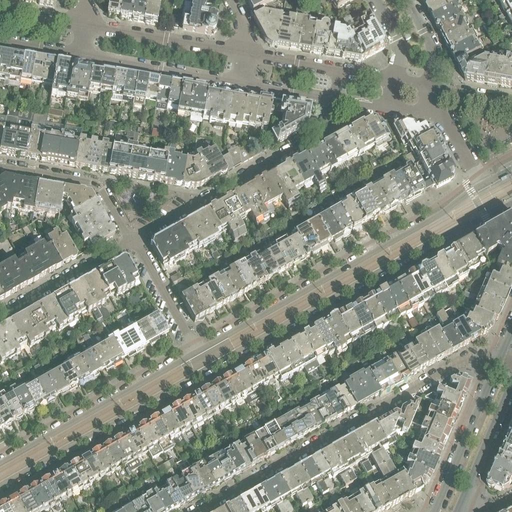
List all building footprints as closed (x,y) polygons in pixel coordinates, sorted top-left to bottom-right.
[(54,8),(55,0),(36,0),(36,3),(38,5),(54,8)] [(119,18),(122,0),(105,0),(106,0),(107,2),(109,3),(107,16),(108,18),(113,19),(115,17),(119,18)] [(131,20),(134,0),(122,0),(119,18),(121,20),(125,21),(127,20),(131,20)] [(143,23),(147,0),(134,0),(131,20),(133,22),(137,23),(139,22),(143,23)] [(160,2),(160,0),(147,0),(143,23),(144,23),(145,24),(150,25),(152,24),(156,25),(161,2),(160,2)] [(276,0),(248,0),(246,2),(252,13),(270,3),(276,0)] [(292,35),(297,8),(298,3),(295,0),(292,0),(289,18),(288,18),(288,20),(287,19),(281,18),(276,48),(298,52),(300,37),(292,35)] [(358,0),(326,0),(330,6),(333,5),(336,11),(358,0)] [(434,19),(459,6),(456,0),(454,1),(453,0),(442,0),(428,8),(427,11),(429,15),(432,16),(432,15),(434,19)] [(507,17),(511,14),(511,0),(501,6),(507,17)] [(218,17),(205,14),(206,5),(192,2),(187,1),(186,5),(191,6),(190,12),(185,11),(182,31),(211,36),(215,34),(218,17)] [(276,48),(281,18),(275,17),(276,13),(270,3),(252,13),(250,14),(261,35),(266,45),(269,47),(276,48)] [(463,18),(460,12),(462,11),(459,6),(434,19),(432,20),(438,30),(440,31),(463,18)] [(310,54),(315,24),(316,19),(298,16),(298,13),(303,14),(304,9),(297,8),(292,35),(300,37),(298,52),(310,54)] [(334,18),(329,10),(325,12),(330,21),(334,18)] [(385,46),(368,14),(360,18),(350,23),(348,20),(342,23),(347,32),(362,62),(383,50),(385,46)] [(446,42),(469,30),(466,24),(468,23),(466,17),(463,18),(440,31),(443,35),(442,38),(443,41),(446,42)] [(331,42),(333,31),(328,30),(328,28),(326,25),(323,24),(320,26),(320,27),(315,26),(315,24),(310,54),(333,58),(336,43),(331,42)] [(476,42),(478,40),(472,29),(469,30),(446,42),(447,43),(446,46),(447,48),(450,49),(452,54),(476,42)] [(502,35),(499,29),(493,33),(496,38),(502,35)] [(362,62),(347,32),(343,34),(338,33),(338,32),(333,31),(331,42),(336,43),(333,58),(360,63),(362,62)] [(467,61),(482,53),(484,52),(481,46),(479,47),(476,42),(452,54),(452,56),(457,66),(467,61)] [(9,81),(13,57),(3,55),(0,68),(0,78),(4,80),(3,87),(7,87),(9,81)] [(511,76),(511,69),(511,56),(508,56),(507,60),(492,57),(491,61),(493,61),(489,86),(502,88),(505,74),(511,76)] [(20,81),(24,59),(13,57),(9,81),(15,82),(15,84),(20,85),(20,81)] [(31,83),(35,60),(24,58),(24,59),(20,81),(31,83)] [(42,85),(46,62),(35,60),(31,83),(42,85)] [(489,86),(493,61),(491,61),(485,60),(471,67),(467,61),(457,66),(465,81),(489,86)] [(52,87),(57,64),(46,62),(42,85),(39,99),(42,100),(44,86),(52,87)] [(65,99),(72,66),(57,64),(52,87),(51,96),(65,99)] [(87,102),(92,72),(90,70),(72,66),(65,99),(87,103),(87,102)] [(511,89),(511,69),(511,76),(505,74),(502,88),(511,89)] [(99,96),(103,74),(92,72),(87,102),(89,103),(91,94),(99,96)] [(111,97),(115,75),(103,73),(103,74),(99,96),(99,99),(105,100),(106,96),(111,97)] [(121,103),(121,102),(126,76),(115,74),(115,75),(111,97),(110,101),(121,103)] [(133,104),(137,78),(126,76),(121,102),(133,104)] [(145,101),(148,80),(137,78),(133,104),(135,104),(136,100),(145,101)] [(156,104),(160,83),(160,82),(148,80),(145,101),(144,106),(146,106),(147,102),(156,104)] [(167,107),(171,85),(160,83),(156,104),(155,109),(157,109),(158,105),(167,107)] [(177,112),(182,86),(171,84),(171,85),(167,107),(166,110),(177,112)] [(190,118),(195,88),(182,86),(177,112),(177,115),(190,118)] [(203,120),(208,93),(208,91),(195,88),(190,118),(203,120)] [(215,125),(220,95),(216,94),(214,92),(210,91),(208,93),(203,120),(202,122),(209,122),(209,124),(215,125)] [(228,127),(233,97),(229,96),(227,94),(223,93),(220,95),(215,125),(214,129),(222,131),(222,126),(228,127)] [(241,127),(246,99),(242,99),(240,96),(235,95),(233,97),(228,127),(235,128),(234,133),(240,134),(241,129),(241,127)] [(267,130),(270,116),(272,102),(248,98),(246,99),(241,127),(248,128),(247,128),(254,129),(254,127),(261,128),(261,129),(260,132),(262,132),(262,134),(264,135),(266,130),(267,130)] [(307,127),(310,109),(272,102),(270,116),(280,118),(284,119),(282,129),(271,136),(272,137),(276,146),(306,129),(307,127)] [(46,125),(47,117),(47,116),(34,113),(32,124),(46,125)] [(79,141),(83,125),(83,124),(75,123),(74,126),(65,124),(65,121),(47,117),(46,125),(44,135),(39,162),(75,168),(79,141)] [(389,138),(386,133),(381,124),(378,126),(376,121),(374,120),(370,122),(368,121),(362,125),(374,146),(375,149),(377,149),(390,142),(389,139),(389,138)] [(427,136),(424,129),(419,128),(414,131),(412,127),(405,126),(401,128),(399,125),(397,124),(392,127),(396,136),(397,137),(400,143),(403,141),(407,147),(409,146),(427,136)] [(374,146),(362,125),(345,134),(352,148),(359,144),(363,152),(374,146)] [(0,155),(13,157),(18,134),(4,131),(0,153),(0,155)] [(39,162),(44,135),(31,132),(30,136),(26,160),(39,162)] [(26,160),(30,136),(23,135),(18,134),(13,157),(26,160)] [(364,154),(363,152),(359,144),(352,148),(345,134),(334,141),(346,162),(357,156),(358,157),(360,156),(365,163),(368,161),(364,154)] [(418,160),(440,149),(432,134),(427,136),(409,146),(414,153),(404,158),(409,165),(418,160)] [(276,146),(272,137),(266,141),(263,153),(276,146)] [(86,170),(90,142),(86,142),(79,141),(75,168),(86,170)] [(346,162),(334,141),(323,147),(331,160),(324,164),(334,180),(336,179),(332,172),(336,170),(336,168),(346,162)] [(109,174),(114,147),(113,147),(113,149),(108,148),(108,146),(102,145),(101,147),(97,146),(97,144),(90,142),(86,170),(109,174)] [(181,187),(185,160),(181,159),(181,158),(174,157),(176,147),(171,145),(169,155),(163,154),(163,155),(156,154),(157,149),(159,150),(160,144),(153,142),(152,149),(151,148),(150,154),(145,181),(181,187)] [(246,162),(256,157),(249,145),(243,148),(246,162)] [(239,166),(239,151),(237,146),(226,150),(228,155),(233,170),(239,166)] [(145,181),(150,154),(144,153),(144,151),(137,150),(137,149),(127,147),(127,148),(119,147),(119,148),(114,147),(109,174),(145,181)] [(334,180),(324,164),(331,160),(323,147),(290,165),(303,188),(313,182),(320,194),(323,193),(326,197),(328,196),(328,195),(319,177),(327,173),(332,181),(334,180)] [(227,173),(219,160),(213,149),(208,152),(207,151),(200,155),(200,154),(195,157),(196,159),(211,183),(227,173)] [(448,164),(440,149),(418,160),(426,175),(448,164)] [(233,170),(228,155),(219,160),(227,173),(233,170)] [(384,165),(380,158),(369,164),(373,171),(384,165)] [(211,183),(196,159),(193,161),(187,160),(186,160),(185,160),(181,187),(195,190),(199,189),(211,183)] [(420,184),(424,192),(432,188),(435,187),(436,189),(450,182),(450,181),(451,180),(450,179),(451,176),(452,175),(452,174),(453,173),(448,164),(426,175),(424,176),(426,181),(420,184)] [(303,188),(290,165),(259,183),(272,205),(282,200),(289,212),(292,210),(294,213),(290,216),(291,218),(298,214),(297,212),(295,209),(300,205),(294,193),(303,188)] [(424,192),(420,184),(410,167),(409,167),(408,165),(403,168),(404,170),(387,180),(400,204),(404,202),(405,204),(421,196),(420,195),(424,192)] [(390,212),(375,186),(369,189),(364,180),(362,177),(357,180),(364,193),(378,217),(382,215),(384,216),(390,212)] [(17,211),(22,183),(4,180),(0,182),(0,214),(6,211),(6,209),(17,211)] [(400,204),(387,180),(375,186),(390,212),(396,209),(397,206),(400,204)] [(33,214),(37,186),(22,183),(17,211),(33,214)] [(263,211),(272,205),(259,183),(232,198),(243,219),(249,215),(257,230),(262,227),(265,232),(266,232),(272,228),(269,223),(270,222),(263,211)] [(59,216),(61,202),(63,191),(37,186),(33,214),(32,216),(31,222),(31,225),(37,221),(39,212),(59,216)] [(352,196),(346,186),(342,188),(345,193),(348,198),(352,196)] [(73,215),(94,203),(90,196),(63,191),(61,202),(66,203),(73,215)] [(364,225),(350,200),(348,198),(345,193),(342,194),(347,202),(338,207),(352,231),(352,232),(352,231),(355,232),(359,230),(360,227),(364,225)] [(378,217),(364,193),(350,200),(364,225),(370,221),(373,222),(377,220),(378,217)] [(238,222),(243,219),(232,198),(209,211),(221,234),(227,230),(234,243),(233,243),(236,249),(246,243),(243,238),(246,236),(238,222)] [(113,236),(94,203),(73,215),(70,217),(73,223),(71,224),(83,246),(86,245),(89,251),(112,238),(113,236)] [(352,231),(338,207),(338,206),(327,213),(342,239),(350,235),(348,233),(352,231)] [(221,234),(209,211),(179,228),(192,250),(197,247),(198,249),(202,247),(203,249),(214,242),(213,241),(218,238),(217,236),(221,234)] [(342,239),(327,213),(316,219),(330,243),(333,241),(335,244),(342,239)] [(479,236),(474,239),(482,255),(486,258),(489,261),(491,263),(489,265),(492,268),(491,269),(496,273),(498,269),(511,274),(511,216),(481,233),(482,234),(479,236)] [(330,243),(316,219),(305,225),(320,252),(327,248),(326,245),(330,243)] [(320,252),(305,225),(293,231),(295,234),(308,256),(311,254),(312,256),(320,252)] [(192,250),(179,228),(152,243),(151,247),(163,268),(172,263),(174,265),(185,259),(184,257),(188,255),(187,253),(192,250)] [(62,234),(58,237),(55,232),(45,238),(47,243),(61,267),(77,259),(72,250),(67,241),(69,241),(65,235),(64,236),(62,234)] [(308,256),(295,234),(291,236),(284,240),(298,264),(309,259),(308,256)] [(471,240),(454,250),(467,274),(470,273),(478,268),(480,270),(485,267),(488,265),(482,255),(474,239),(471,240)] [(298,264),(284,240),(274,246),(288,270),(298,264)] [(61,267),(47,243),(20,258),(34,283),(61,267)] [(288,270),(274,246),(264,252),(277,276),(288,270)] [(454,250),(441,257),(456,283),(468,276),(467,274),(454,250)] [(277,276),(264,252),(254,257),(267,282),(277,276)] [(267,282),(254,257),(243,263),(257,288),(267,282)] [(456,283),(441,257),(436,260),(435,263),(431,265),(430,264),(431,265),(446,293),(448,296),(446,297),(449,303),(453,301),(448,292),(452,290),(451,289),(458,285),(456,283)] [(0,291),(4,299),(34,283),(20,258),(0,269),(0,291)] [(138,281),(127,261),(123,260),(96,275),(109,298),(114,295),(116,297),(134,287),(133,285),(138,281)] [(186,263),(182,266),(188,276),(192,274),(186,263)] [(257,288),(243,263),(233,269),(246,294),(257,288)] [(446,293),(431,265),(427,268),(424,267),(420,269),(419,272),(434,299),(440,295),(441,296),(446,293)] [(246,294),(233,269),(222,275),(236,300),(246,294)] [(509,295),(511,287),(511,274),(498,269),(496,273),(494,278),(491,277),(486,276),(486,277),(480,274),(478,280),(483,283),(483,284),(509,295)] [(187,286),(183,279),(188,276),(185,271),(169,279),(172,285),(180,297),(190,291),(192,289),(190,285),(187,286)] [(434,299),(419,272),(415,274),(415,273),(413,274),(411,274),(408,276),(407,278),(407,279),(422,306),(428,302),(429,303),(434,300),(434,299)] [(236,300),(222,275),(216,279),(213,274),(209,276),(212,281),(226,306),(236,300)] [(104,301),(109,298),(96,275),(67,291),(80,314),(85,311),(87,314),(91,312),(97,322),(102,319),(104,322),(110,319),(106,311),(105,311),(103,310),(102,309),(100,306),(105,304),(104,301)] [(422,306),(407,279),(403,281),(398,281),(395,285),(396,286),(410,312),(417,309),(417,310),(423,306),(422,306)] [(226,306),(212,281),(201,287),(215,311),(226,306)] [(506,301),(509,295),(483,284),(477,299),(478,300),(487,304),(488,301),(502,306),(504,302),(506,301)] [(410,312),(396,286),(391,288),(388,287),(385,289),(385,292),(384,292),(399,319),(405,315),(406,316),(411,313),(410,312)] [(215,311),(201,287),(191,293),(205,318),(215,311)] [(80,314),(67,291),(38,308),(52,331),(56,328),(60,335),(70,329),(68,327),(78,321),(75,317),(80,314)] [(399,319),(384,292),(379,294),(379,295),(378,295),(377,295),(376,295),(374,295),(374,297),(374,298),(372,299),(387,325),(393,322),(394,323),(399,320),(399,319)] [(205,318),(191,293),(189,294),(181,299),(194,324),(198,321),(198,322),(202,321),(205,318)] [(387,325),(372,299),(372,298),(368,301),(367,300),(363,301),(360,305),(375,332),(381,329),(382,329),(387,326),(387,325)] [(500,314),(503,306),(502,306),(488,301),(487,304),(478,300),(477,299),(475,304),(471,312),(494,322),(495,322),(498,321),(500,314)] [(376,333),(375,332),(360,305),(356,308),(355,306),(348,310),(349,312),(363,339),(370,335),(370,336),(375,333),(376,333)] [(52,331),(38,308),(9,324),(22,348),(27,345),(29,348),(49,338),(47,334),(52,331)] [(462,318),(455,311),(453,313),(460,320),(462,318)] [(491,330),(494,322),(471,312),(469,311),(466,318),(468,318),(465,324),(467,328),(468,327),(471,333),(478,335),(479,336),(482,336),(486,334),(488,333),(487,331),(489,329),(491,330)] [(363,339),(349,312),(345,315),(343,312),(336,317),(351,344),(356,352),(367,346),(363,339)] [(462,348),(449,324),(442,314),(442,313),(436,317),(443,329),(438,332),(451,355),(462,348)] [(168,334),(157,314),(148,319),(145,320),(158,343),(166,339),(164,337),(168,334)] [(351,344),(336,317),(328,321),(324,324),(341,354),(347,351),(345,348),(351,344)] [(158,343),(145,320),(134,326),(146,347),(149,345),(151,348),(158,343)] [(478,335),(471,333),(468,327),(467,328),(465,324),(462,321),(458,324),(456,321),(455,320),(449,324),(462,348),(479,339),(479,336),(478,335)] [(136,356),(123,333),(117,336),(109,322),(104,324),(123,360),(127,358),(128,360),(136,356)] [(146,347),(134,326),(132,323),(127,326),(129,330),(123,333),(136,356),(143,352),(142,349),(146,347)] [(22,348),(9,324),(0,329),(0,364),(0,365),(20,354),(18,350),(22,348)] [(123,360),(104,324),(104,325),(103,324),(99,326),(101,330),(105,338),(104,338),(107,342),(101,345),(101,347),(114,369),(121,364),(120,362),(123,360)] [(341,354),(324,324),(320,326),(312,330),(313,332),(327,356),(328,357),(334,353),(336,357),(341,354)] [(451,355),(438,332),(437,331),(430,335),(428,331),(423,334),(439,361),(451,355)] [(327,356),(313,332),(309,334),(307,333),(302,336),(302,338),(316,362),(327,356)] [(114,369),(101,347),(101,345),(95,349),(86,334),(81,337),(83,341),(90,352),(101,372),(105,370),(106,373),(114,369)] [(439,361),(423,334),(419,337),(421,340),(414,345),(415,346),(428,368),(439,361)] [(316,362),(302,338),(298,341),(295,340),(290,342),(290,345),(304,369),(316,362)] [(304,369),(290,345),(286,347),(283,346),(279,349),(278,352),(293,376),(304,369)] [(428,368),(415,346),(406,352),(418,373),(428,368)] [(101,372),(90,352),(78,358),(91,381),(99,377),(97,374),(101,372)] [(293,376),(278,352),(274,354),(272,353),(267,356),(266,358),(279,380),(280,383),(288,378),(289,381),(292,380),(295,385),(297,384),(293,376)] [(418,373),(406,352),(397,357),(409,378),(418,373)] [(409,378),(397,357),(396,355),(386,361),(398,382),(400,383),(404,381),(405,379),(408,377),(409,379),(409,378)] [(348,367),(343,357),(340,359),(345,369),(348,367)] [(91,381),(78,358),(67,364),(79,385),(82,383),(84,385),(91,381)] [(279,380),(266,358),(263,360),(260,359),(256,362),(255,364),(268,386),(279,380)] [(45,367),(40,359),(36,362),(38,366),(40,370),(45,367)] [(398,382),(386,361),(376,366),(389,390),(395,387),(395,384),(398,382)] [(24,368),(21,363),(15,366),(18,371),(24,368)] [(79,385),(67,364),(56,371),(69,394),(77,390),(75,387),(79,385)] [(268,386),(255,364),(252,366),(251,366),(249,366),(247,367),(245,369),(245,370),(257,392),(268,386)] [(56,397),(45,377),(44,377),(40,370),(38,366),(33,369),(40,380),(33,384),(47,406),(54,402),(53,400),(56,397)] [(389,390),(376,366),(366,372),(379,395),(380,395),(379,393),(382,392),(384,392),(389,390)] [(257,392),(245,370),(241,373),(238,372),(234,374),(234,377),(246,398),(256,393),(256,394),(256,395),(260,401),(262,400),(257,392)] [(69,394),(56,371),(45,377),(56,397),(60,395),(62,398),(69,394)] [(379,395),(366,372),(362,374),(343,385),(357,408),(379,395)] [(246,398),(234,377),(230,379),(229,378),(227,379),(225,379),(224,381),(223,383),(235,404),(245,399),(246,400),(245,401),(248,407),(251,406),(246,398)] [(463,401),(470,386),(469,383),(466,382),(467,379),(462,377),(461,380),(458,378),(455,380),(454,382),(452,382),(437,390),(463,401)] [(235,404),(223,383),(219,385),(217,384),(212,386),(212,389),(224,411),(235,404)] [(47,406),(33,384),(23,389),(34,410),(38,408),(39,411),(47,406)] [(357,408),(343,385),(333,391),(346,414),(350,412),(356,408),(357,408)] [(34,410),(23,389),(21,386),(15,390),(14,388),(13,389),(11,387),(8,389),(9,391),(23,416),(27,414),(29,415),(33,413),(34,410)] [(224,411),(212,389),(208,391),(206,390),(200,393),(213,417),(224,411)] [(458,414),(463,401),(437,390),(422,399),(433,404),(458,414)] [(23,416),(9,391),(8,392),(9,393),(3,396),(3,395),(1,396),(0,393),(0,401),(11,423),(15,421),(18,421),(22,419),(23,416)] [(346,414),(333,391),(329,393),(328,392),(322,395),(323,397),(336,419),(342,416),(346,414)] [(213,417),(200,393),(194,397),(194,399),(190,401),(202,423),(213,417)] [(336,419),(323,397),(313,402),(326,425),(330,423),(336,419)] [(202,423),(190,401),(188,400),(183,403),(183,405),(179,407),(191,429),(202,423)] [(11,423),(0,401),(0,428),(0,429),(4,427),(7,428),(11,426),(11,423)] [(326,425),(313,402),(298,411),(293,414),(306,436),(316,431),(322,427),(326,425)] [(407,435),(417,411),(420,405),(419,404),(419,405),(414,403),(412,409),(408,407),(401,411),(395,428),(402,431),(401,433),(407,435)] [(453,426),(458,414),(433,404),(430,411),(429,410),(427,415),(429,416),(453,427),(453,426)] [(191,429),(179,407),(178,407),(176,407),(174,408),(173,410),(172,411),(168,414),(181,435),(191,429)] [(306,436),(293,414),(291,410),(287,412),(289,416),(283,419),(296,442),(306,436)] [(392,434),(395,428),(401,411),(375,425),(388,447),(396,442),(394,438),(394,437),(392,434)] [(181,435),(168,414),(166,413),(162,415),(161,418),(158,420),(170,441),(181,435)] [(448,438),(453,427),(429,416),(426,423),(424,422),(422,427),(448,438)] [(170,441),(158,420),(156,419),(154,419),(152,420),(151,422),(150,424),(147,426),(159,448),(170,441)] [(296,442),(283,419),(273,425),(286,448),(296,442)] [(159,448),(147,426),(144,425),(140,427),(139,430),(136,432),(148,454),(152,461),(163,454),(159,448)] [(286,448),(273,425),(263,431),(276,454),(286,448)] [(388,447),(375,425),(363,432),(374,452),(377,450),(379,454),(376,455),(383,466),(389,463),(382,450),(388,447)] [(442,451),(448,438),(422,427),(420,432),(421,433),(418,440),(442,451)] [(148,454),(136,432),(133,431),(129,433),(128,436),(125,438),(137,460),(139,459),(148,454)] [(276,454),(263,431),(253,436),(266,459),(276,454)] [(371,453),(374,452),(363,432),(352,438),(365,460),(370,457),(375,467),(370,469),(372,473),(383,466),(376,455),(373,457),(371,453)] [(266,459),(253,436),(243,442),(256,465),(266,459)] [(137,460),(125,438),(121,440),(118,439),(115,442),(114,444),(126,466),(128,469),(128,470),(139,463),(137,460)] [(365,460),(352,438),(341,444),(354,467),(359,464),(366,476),(372,473),(370,469),(365,460)] [(437,463),(442,451),(418,440),(415,448),(413,447),(411,452),(437,463)] [(256,465),(243,442),(238,445),(238,444),(232,448),(245,469),(249,467),(251,468),(256,465)] [(126,466),(114,444),(110,446),(108,446),(104,448),(103,451),(116,472),(126,466)] [(354,467),(341,444),(330,451),(342,472),(346,470),(348,473),(344,475),(350,485),(355,482),(356,482),(349,470),(354,467)] [(245,469),(232,448),(227,450),(228,452),(223,454),(235,477),(241,473),(241,471),(245,469)] [(511,453),(504,450),(502,455),(502,454),(499,455),(497,461),(511,467),(511,453)] [(116,472),(103,451),(99,453),(98,452),(96,452),(94,453),(93,455),(92,457),(104,478),(116,472)] [(342,472),(330,451),(319,457),(330,476),(332,479),(338,476),(344,488),(350,485),(344,475),(340,477),(338,474),(342,472)] [(437,463),(411,452),(408,460),(397,456),(395,460),(406,465),(409,466),(432,476),(437,463)] [(235,477),(223,454),(222,453),(217,456),(212,459),(224,481),(228,479),(230,480),(235,477)] [(104,478),(92,457),(88,459),(86,458),(82,460),(81,463),(93,485),(104,478)] [(326,479),(330,476),(319,457),(313,460),(309,463),(329,497),(333,495),(331,491),(333,491),(327,480),(326,479)] [(224,481),(212,459),(207,462),(208,463),(203,466),(215,488),(220,485),(221,483),(224,481)] [(161,473),(164,471),(174,465),(172,461),(159,468),(161,473)] [(511,467),(497,461),(492,473),(511,481),(511,467)] [(93,485),(81,463),(78,465),(77,465),(74,465),(73,466),(71,467),(70,469),(83,491),(93,485)] [(329,497),(309,463),(306,465),(306,464),(299,468),(310,488),(315,485),(322,496),(318,499),(319,503),(324,500),(326,499),(329,497)] [(414,495),(402,472),(396,475),(389,463),(383,466),(402,501),(408,498),(408,499),(414,495)] [(215,488),(203,466),(202,465),(192,471),(204,493),(208,491),(210,491),(215,488)] [(383,466),(372,473),(373,476),(379,473),(384,482),(378,485),(391,508),(398,504),(402,501),(383,466)] [(428,484),(432,476),(409,466),(405,476),(402,472),(414,495),(422,490),(424,486),(425,487),(427,484),(428,484)] [(310,488),(299,468),(293,472),(289,474),(307,505),(309,508),(311,508),(312,507),(310,503),(312,502),(306,490),(310,488)] [(83,491),(70,469),(67,471),(64,470),(60,473),(60,475),(72,497),(83,491)] [(204,493),(192,471),(181,477),(181,478),(194,500),(200,497),(200,495),(204,493)] [(510,488),(511,481),(492,473),(487,485),(488,488),(492,490),(495,488),(502,492),(510,488)] [(307,505),(289,474),(286,476),(279,480),(290,499),(295,496),(302,508),(307,505)] [(72,497),(60,475),(56,477),(53,476),(47,480),(61,503),(70,498),(71,499),(75,506),(77,505),(72,497)] [(194,500),(181,478),(177,480),(176,479),(171,482),(183,504),(187,502),(189,503),(194,500)] [(372,502),(364,490),(367,488),(361,479),(356,482),(355,482),(360,492),(356,494),(358,496),(351,500),(358,511),(370,511),(367,505),(372,502)] [(61,503),(47,480),(42,483),(41,485),(38,487),(50,509),(51,511),(54,511),(52,508),(61,503)] [(290,499),(279,480),(273,483),(269,486),(283,511),(291,511),(286,503),(286,502),(290,499)] [(183,504),(171,482),(166,485),(167,486),(162,489),(174,511),(179,508),(180,506),(183,504)] [(383,511),(391,508),(378,485),(378,484),(372,488),(371,486),(367,488),(364,490),(372,502),(367,505),(370,511),(383,511)] [(283,511),(269,486),(265,488),(265,487),(258,491),(270,510),(275,508),(277,511),(283,511)] [(45,511),(50,509),(38,487),(35,487),(31,489),(30,492),(27,494),(37,511),(45,511)] [(172,511),(174,511),(162,489),(156,492),(155,491),(150,494),(160,511),(172,511)] [(267,511),(270,510),(258,491),(248,497),(257,511),(267,511)] [(37,511),(27,494),(26,493),(24,493),(22,494),(20,496),(20,498),(16,500),(22,511),(37,511)] [(160,511),(150,494),(145,497),(146,498),(141,501),(147,511),(160,511)] [(335,494),(329,497),(333,503),(339,500),(335,494)] [(257,511),(248,497),(238,502),(244,511),(257,511)] [(337,511),(335,509),(329,497),(326,499),(332,509),(330,510),(331,511),(330,511),(329,511),(337,511)] [(22,511),(16,500),(13,499),(9,501),(9,504),(5,506),(8,511),(22,511)] [(147,511),(141,501),(138,503),(137,500),(130,505),(134,511),(147,511)] [(358,511),(351,500),(335,509),(337,511),(358,511)] [(244,511),(238,502),(222,511),(221,511),(244,511)]
